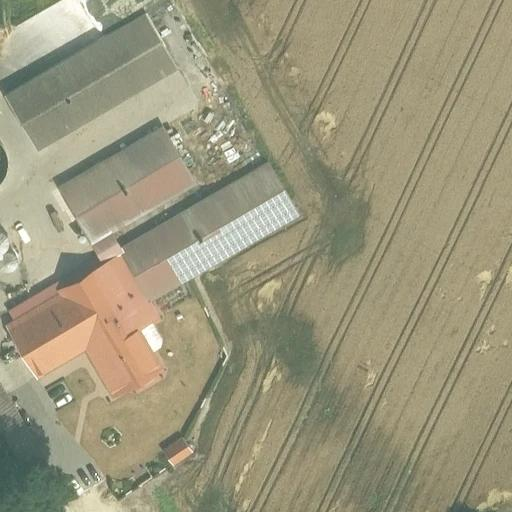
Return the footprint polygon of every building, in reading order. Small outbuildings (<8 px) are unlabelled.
[(148,13),(8,94),(39,147),(109,106),(108,106),(178,65),(148,13)] [(165,127),(62,187),(93,241),(114,228),(197,181),(165,127)] [(0,185),(2,184),(7,177),(10,170),(11,162),(10,154),(7,146),(2,140),(0,138),(0,185)] [(127,250),(120,255),(145,297),(293,215),(268,171),(127,250)] [(114,228),(93,241),(106,263),(120,255),(127,250),(114,228)] [(4,253),(2,254),(0,257),(0,262),(1,264),(3,266),(5,268),(8,268),(10,267),(12,266),(14,264),(15,262),(15,259),(15,257),(14,255),(12,253),(9,252),(7,252),(4,253)] [(137,328),(156,317),(145,297),(120,255),(106,263),(61,290),(62,292),(8,324),(39,377),(96,344),(100,352),(94,356),(115,392),(160,366),(137,328)] [(41,456),(0,385),(0,464),(7,476),(41,456)] [(184,438),(165,451),(173,463),(192,450),(184,438)] [(68,482),(81,500),(96,490),(108,481),(95,463),(68,482)] [(112,511),(96,490),(81,500),(65,511),(112,511)]
